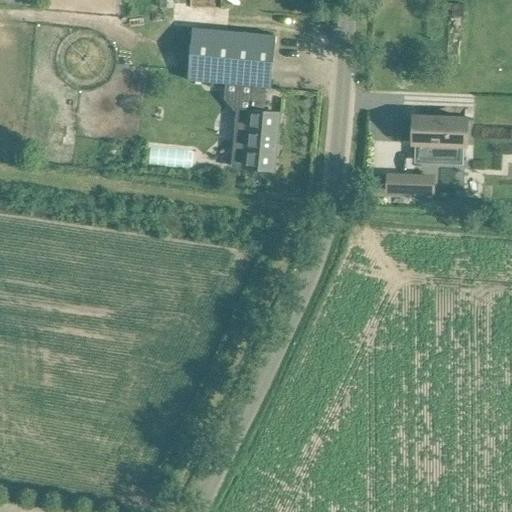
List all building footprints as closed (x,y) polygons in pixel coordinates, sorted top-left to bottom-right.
[(189,80),(253,86),(266,87),(271,87),(276,36),(194,28),(189,80)] [(264,112),(266,87),(253,86),(251,111),(238,110),(233,167),(274,170),(277,146),(273,146),(274,139),(277,139),(279,114),(264,112)] [(66,116),(66,132),(87,132),(87,116),(66,116)] [(474,119),(415,117),(414,143),(418,143),(417,159),(460,161),(461,145),(465,145),(465,120),(473,121),(474,119)] [(162,142),(161,153),(204,159),(205,148),(162,142)] [(385,175),(385,191),(417,192),(418,176),(385,175)]
